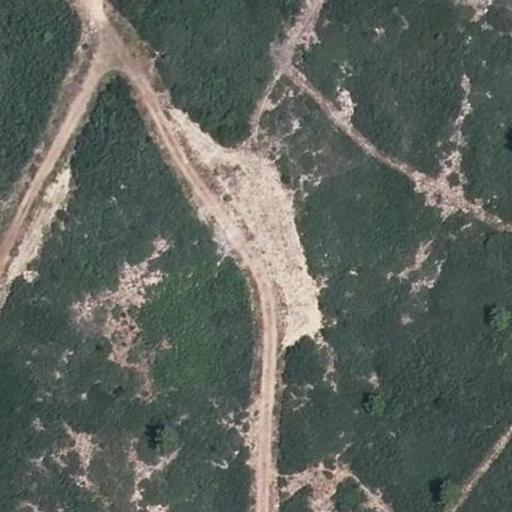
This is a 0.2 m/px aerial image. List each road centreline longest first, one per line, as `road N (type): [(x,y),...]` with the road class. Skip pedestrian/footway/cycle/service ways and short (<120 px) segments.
road 1 (track): [(84,0),(181,163),(254,260),(267,348),(260,511)]
road 2 (track): [(0,264),(79,99),(101,27)]
